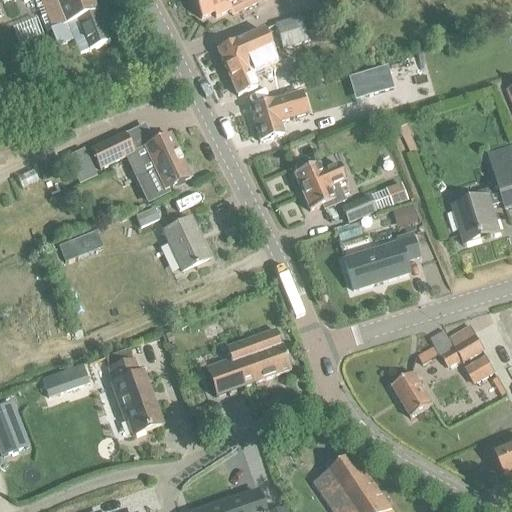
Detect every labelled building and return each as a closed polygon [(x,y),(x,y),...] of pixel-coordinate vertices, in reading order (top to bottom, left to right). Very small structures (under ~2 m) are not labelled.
[(32,0),(45,34),(48,33),(55,49),(72,42),(78,56),(87,52),(87,53),(108,45),(90,0),(32,0)] [(195,0),(192,2),(201,22),(213,16),(215,21),(231,14),(228,9),(235,6),(239,14),(268,1),(267,0),(195,0)] [(308,43),(307,42),(317,40),(311,18),(300,20),(299,18),(275,27),(283,51),(308,43)] [(217,54),(238,99),(257,90),(246,66),(272,54),(263,34),(237,46),(237,45),(217,54)] [(386,70),(360,77),(367,99),(392,91),(386,70)] [(250,111),(250,112),(260,144),(283,137),(280,126),(307,118),(301,97),(273,105),(273,104),(250,111)] [(397,130),(401,138),(409,156),(416,153),(410,138),(411,137),(405,126),(397,130)] [(154,172),(134,182),(146,207),(168,196),(166,192),(190,181),(169,137),(143,150),(149,162),(151,167),(154,172)] [(89,154),(99,174),(134,157),(124,138),(89,154)] [(511,148),(488,156),(506,213),(511,210),(511,148)] [(307,163),(293,170),(296,178),(294,179),(310,215),(322,210),(323,214),(344,205),(337,188),(344,185),(337,167),(321,173),(319,168),(311,171),(307,163)] [(384,192),(391,210),(407,203),(400,186),(384,192)] [(480,203),(453,212),(464,247),(500,236),(491,209),(503,205),(498,189),(486,193),(478,195),(480,203)] [(340,210),(347,226),(375,215),(368,198),(340,210)] [(391,214),(396,230),(416,224),(412,209),(391,214)] [(154,212),(136,219),(140,230),(158,223),(154,212)] [(162,235),(182,275),(209,261),(190,221),(162,235)] [(405,264),(419,260),(411,237),(397,242),(398,246),(343,264),(353,294),(409,277),(405,264)] [(433,349),(417,359),(423,368),(439,359),(439,361),(441,360),(448,370),(461,363),(463,366),(483,353),(469,328),(447,340),(444,334),(429,341),(433,349)] [(230,362),(205,371),(215,400),(291,373),(281,345),(280,345),(276,332),(263,337),(253,340),(226,350),(230,362)] [(485,359),(465,371),(475,387),(494,376),(485,359)] [(102,362),(91,366),(95,378),(106,374),(102,362)] [(112,386),(125,422),(127,421),(133,437),(159,428),(141,376),(139,377),(133,364),(109,372),(114,386),(112,386)] [(41,382),(48,401),(89,386),(82,367),(41,382)] [(418,382),(422,380),(419,376),(416,378),(415,376),(392,390),(411,421),(433,408),(418,382)] [(473,393),(468,395),(478,414),(483,411),(473,393)] [(0,410),(0,456),(1,460),(28,449),(12,406),(0,410)] [(511,446),(495,454),(505,479),(511,476),(511,446)] [(313,487),(330,511),(390,511),(354,459),(313,487)] [(207,511),(262,511),(257,495),(207,511)]
